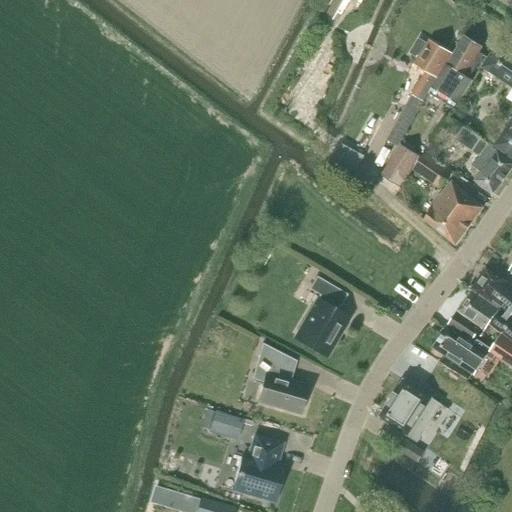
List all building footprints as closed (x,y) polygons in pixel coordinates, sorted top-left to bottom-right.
[(337,0),(326,19),(333,23),(347,0),(337,0)] [(479,52),(483,47),(465,36),(430,93),(453,108),(472,80),(470,79),(484,55),(479,52)] [(417,63),(432,73),(427,81),(423,78),(412,95),(422,101),(433,85),(434,85),(439,77),(439,76),(451,56),(429,42),(417,63)] [(511,53),(498,43),(481,68),(511,88),(511,114),(492,143),(511,156),(511,53)] [(386,141),(398,148),(423,103),(412,96),(386,141)] [(442,127),(457,137),(463,129),(449,118),(442,127)] [(511,160),(482,139),(483,137),(466,125),(463,129),(457,137),(456,138),(474,151),(475,149),(481,154),(473,165),(482,172),(475,181),(493,194),(511,169),(511,160)] [(358,175),(369,155),(347,143),(336,163),(358,175)] [(382,176),(400,187),(419,156),(401,144),(382,176)] [(451,171),(425,153),(413,170),(440,188),(451,171)] [(456,245),(483,208),(452,182),(424,219),(456,245)] [(274,250),(263,243),(253,259),(264,266),(274,250)] [(511,285),(506,281),(487,268),(473,289),(500,308),(499,310),(500,310),(489,325),(501,334),(511,341),(511,285)] [(350,318),(337,310),(339,306),(340,307),(348,295),(317,276),(309,289),(320,295),(294,338),(327,357),(350,318)] [(472,291),(449,325),(472,341),(481,327),(485,330),(489,325),(500,310),(499,310),(472,291)] [(496,356),(511,366),(511,341),(501,334),(491,349),(478,340),(474,346),(447,328),(433,348),(474,375),(487,356),(493,360),(496,356)] [(309,386),(289,380),(292,371),(289,370),(293,359),(262,343),(252,379),(263,382),(258,402),(287,410),(288,407),(301,411),(309,386)] [(405,379),(380,417),(418,442),(433,418),(442,405),(405,379)] [(216,413),(210,430),(210,431),(211,432),(237,440),(244,419),(220,412),(216,410),(216,413)] [(275,502),(285,466),(277,464),(283,443),(255,435),(249,456),(243,454),(233,490),(275,502)] [(424,455),(404,442),(398,453),(418,465),(424,455)] [(161,475),(169,477),(172,464),(164,462),(161,475)] [(181,495),(162,490),(157,506),(176,511),(181,495)] [(199,497),(194,511),(233,511),(235,508),(199,497)]
